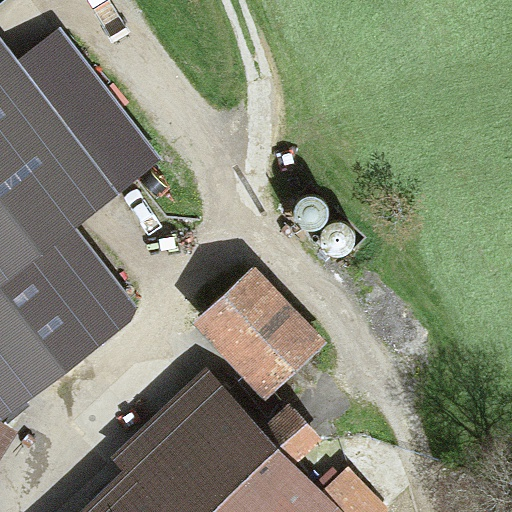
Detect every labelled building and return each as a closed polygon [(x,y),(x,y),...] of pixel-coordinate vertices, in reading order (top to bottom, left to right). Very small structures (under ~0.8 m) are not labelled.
[(0,404),(132,303),(65,216),(102,186),(0,54),(0,404)] [(304,226),(312,227),(319,226),(323,223),(328,216),(330,209),(328,202),(324,196),(318,193),(311,191),(304,193),(298,197),(295,202),(294,209),(295,216),(299,222),(304,226)] [(330,251),(337,253),(345,251),(349,249),(354,242),(355,235),(354,228),(349,222),(344,218),(337,217),(330,219),(324,223),(321,228),(319,235),(321,241),(324,248),(330,251)] [(199,317),(269,392),(314,351),(245,276),(199,317)] [(378,511),(380,511),(348,478),(322,502),(285,462),(311,438),(285,410),(259,434),(223,394),(97,511),(378,511)]
